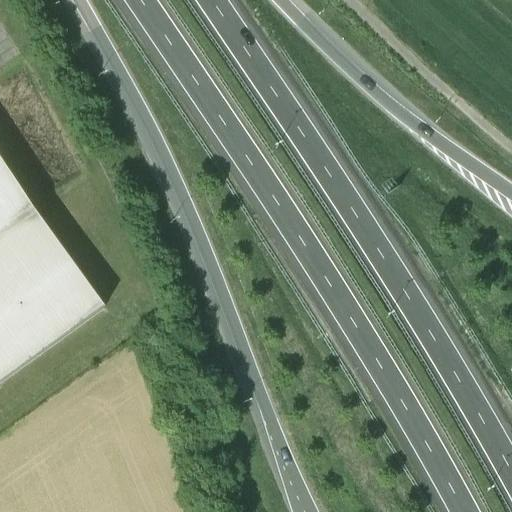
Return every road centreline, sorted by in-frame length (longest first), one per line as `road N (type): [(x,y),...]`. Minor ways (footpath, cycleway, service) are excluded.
road 1 (trunk): [(137,0),(297,237),(461,511)]
road 2 (trunk): [(511,477),(425,326),(211,0)]
road 3 (trunk): [(81,0),(185,193),(308,511)]
road 4 (trunk): [(511,195),(400,112),(278,0)]
road 5 (track): [(511,148),(349,0)]
